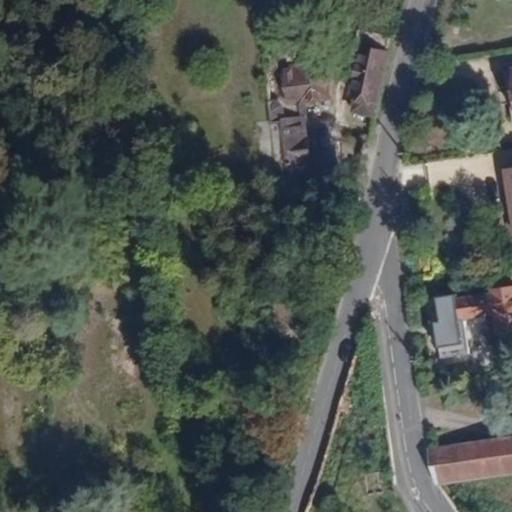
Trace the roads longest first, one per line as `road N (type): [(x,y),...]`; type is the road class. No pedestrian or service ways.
road 1 (residential): [(444,511),(426,492),(415,457),(389,261),(372,234)]
road 2 (tertiary): [(372,234),(287,511)]
road 3 (tertiary): [(426,0),(372,234)]
